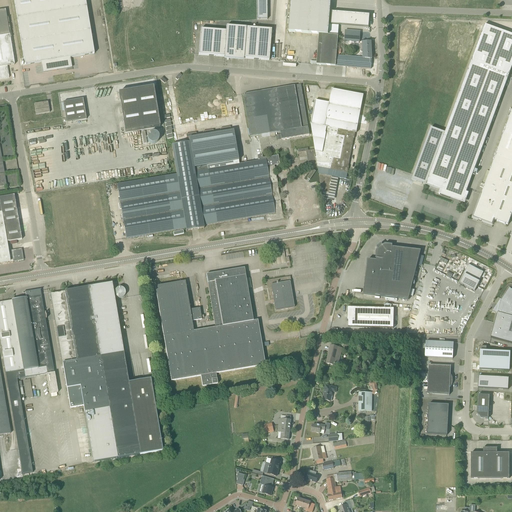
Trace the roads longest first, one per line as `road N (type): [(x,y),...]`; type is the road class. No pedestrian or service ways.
road 1 (unclassified): [(11,94),(192,67),(380,83)]
road 2 (secondary): [(41,275),(356,223)]
road 3 (unclassified): [(288,486),(330,293),(356,223)]
road 4 (unclassified): [(511,432),(475,432),(465,423),(470,331),(506,267)]
road 5 (unclassified): [(41,275),(11,94)]
road 6 (unknown): [(86,82),(95,126),(58,139),(58,161),(69,169),(108,161)]
road 7 (secondary): [(506,267),(440,235),(356,223)]
road 8 (unclassified): [(356,223),(380,83)]
road 9 (unclassified): [(379,8),(511,14)]
road 10 (unknown): [(65,403),(77,457),(70,463),(62,464),(52,406)]
road 11 (unknown): [(41,275),(65,403)]
road 12 (unknown): [(168,69),(176,129),(239,115)]
